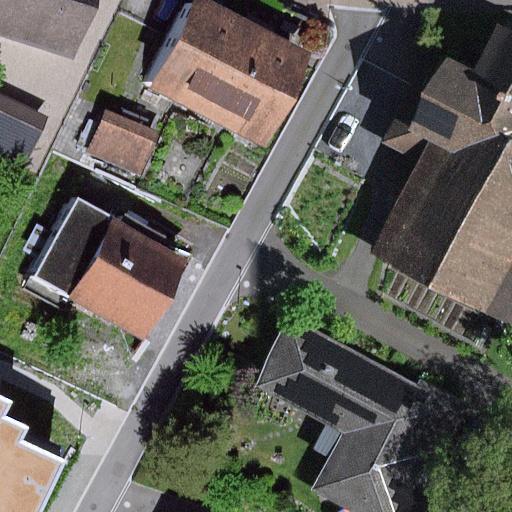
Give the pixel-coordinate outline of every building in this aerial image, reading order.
[(0,0),(0,24),(76,46),(89,0),(0,0)] [(145,82),(252,141),(295,65),(188,6),(145,82)] [(445,150),(391,254),(511,315),(511,26),(510,26),(487,71),(456,55),(415,134),(445,150)] [(140,174),(160,131),(105,106),(85,148),(140,174)] [(83,201),(41,282),(151,339),(194,258),(83,201)] [(487,400),(319,315),(285,382),(453,467),(487,400)] [(0,511),(43,511),(67,464),(22,442),(27,431),(3,420),(12,403),(0,397),(0,511)]
